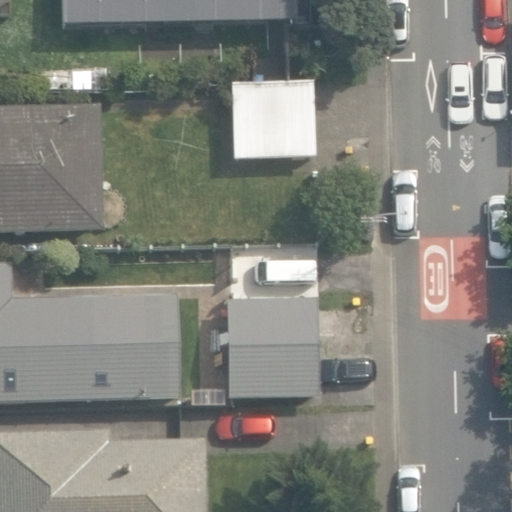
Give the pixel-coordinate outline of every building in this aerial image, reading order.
[(58,0),(59,20),(291,16),(290,0),(58,0)] [(226,80),(227,155),(307,154),(307,79),(226,80)] [(0,109),(0,235),(104,233),(101,107),(0,109)] [(0,405),(182,401),(179,297),(12,301),(11,266),(0,265),(0,405)] [(228,303),(230,401),(321,398),(318,301),(228,303)] [(0,436),(0,511),(206,511),(205,443),(109,446),(109,434),(0,436)]
